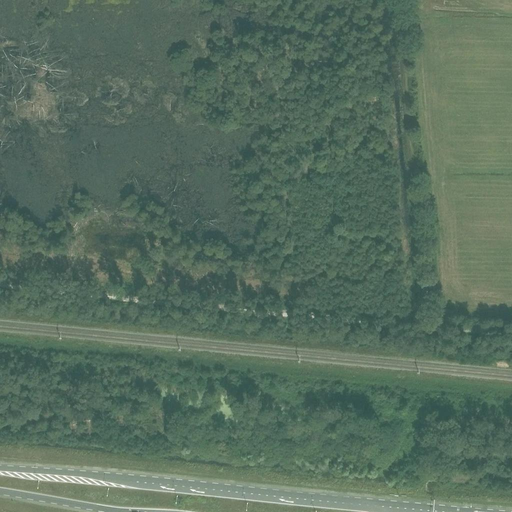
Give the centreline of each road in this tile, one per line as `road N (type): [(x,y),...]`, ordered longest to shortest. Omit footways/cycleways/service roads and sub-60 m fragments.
road 1 (track): [(420,325),(0,285)]
road 2 (primary): [(399,508),(0,467)]
road 3 (primary): [(0,491),(121,511)]
